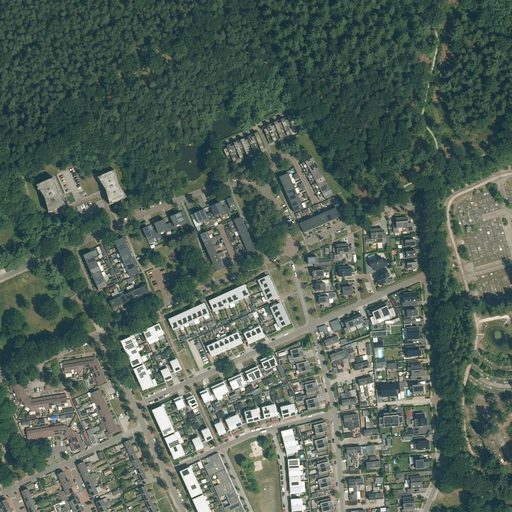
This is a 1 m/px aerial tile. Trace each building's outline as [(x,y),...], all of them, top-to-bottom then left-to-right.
[(287,128),(291,126),(294,134),(298,132),(290,116),(287,117),(288,119),(284,121),(287,128)] [(284,121),(284,119),(280,120),(281,122),(278,124),(277,124),(280,131),(281,131),(284,129),(287,137),(291,135),(287,128),(284,121)] [(277,124),(278,124),(277,122),(273,123),(274,125),(271,127),(274,134),(277,132),(280,140),(284,138),(281,131),(280,131),(277,124)] [(271,127),(270,125),(266,126),(267,128),(263,130),(266,137),(270,135),(273,143),(277,141),(274,134),(271,127)] [(254,145),(258,144),(261,151),(264,149),(257,133),(254,134),(255,137),(251,138),(254,145)] [(251,138),(250,136),(247,137),(248,140),(244,141),(247,148),(251,147),(254,154),(257,152),(254,145),(251,138)] [(244,141),(243,139),(240,140),(241,143),(237,144),(240,151),(244,150),(247,157),(250,155),(247,148),(244,141)] [(237,144),(236,142),(233,143),(234,146),(230,147),(233,154),(237,152),(240,160),(243,158),(240,151),(237,144)] [(230,147),(230,145),(226,146),(227,148),(223,150),(226,157),(230,156),(233,163),(237,161),(233,154),(230,147)] [(307,168),(315,163),(312,158),(302,164),(303,166),(306,165),(307,168)] [(310,173),(318,169),(315,163),(307,168),(305,169),(306,172),(309,170),(310,173)] [(313,178),(321,174),(318,169),(310,173),(307,174),(309,177),(312,175),(313,178)] [(103,175),(102,176),(97,178),(105,191),(109,205),(110,205),(118,202),(127,198),(120,187),(119,187),(117,183),(118,183),(115,170),(103,175)] [(281,183),(290,179),(288,174),(282,176),(281,175),(278,176),(281,183)] [(316,183),(324,179),(321,174),(313,178),(310,179),(312,182),(314,181),(316,183)] [(48,213),(57,209),(66,206),(57,193),(54,178),(48,180),(48,181),(36,186),(43,197),(44,196),(45,201),(48,213)] [(283,188),(292,184),(290,179),(281,183),(280,184),(282,187),(282,186),(283,188)] [(319,189),(327,184),(324,179),(316,183),(313,185),(315,187),(317,186),(319,189)] [(285,193),(294,189),(292,184),(283,188),(283,189),(284,191),(285,193)] [(322,194),(330,190),(327,184),(319,189),(316,190),(317,193),(320,191),(322,194)] [(287,198),(297,194),(294,189),(285,193),(285,194),(286,196),(287,196),(287,198)] [(322,194),(319,195),(320,198),(323,196),(325,200),(333,195),(332,195),(330,190),(322,194)] [(290,203),(299,199),(297,194),(287,198),(288,198),(287,199),(288,201),(289,201),(290,203)] [(225,206),(228,213),(237,210),(231,198),(226,200),(228,205),(225,206)] [(292,208),(301,204),(299,199),(290,203),(289,204),(290,206),(291,206),(292,208)] [(228,213),(225,206),(222,207),(220,203),(215,205),(219,215),(222,213),(223,216),(228,213)] [(301,204),(292,208),(291,208),(293,211),(294,213),(303,209),(301,204)] [(217,216),(219,215),(215,205),(210,207),(212,212),(209,213),(213,222),(216,221),(215,219),(218,218),(217,216)] [(334,209),(338,218),(341,217),(342,216),(343,216),(339,206),(334,209)] [(336,219),(338,218),(334,209),(329,211),(333,220),(333,221),(336,219)] [(213,222),(209,213),(206,215),(204,210),(199,212),(203,222),(206,221),(207,223),(210,221),(211,223),(213,222)] [(331,221),(333,220),(329,211),(324,213),(328,222),(328,223),(331,222),(331,221)] [(200,223),(203,222),(199,212),(194,214),(196,219),(193,220),(196,228),(201,225),(200,223)] [(175,215),(179,225),(182,224),(183,226),(188,223),(185,216),(182,218),(180,213),(175,215)] [(326,223),(328,222),(324,213),(319,215),(323,224),(323,225),(326,224),(326,223)] [(177,226),(179,225),(175,215),(170,217),(172,222),(169,223),(172,231),(177,228),(177,226)] [(321,225),(323,224),(319,215),(314,217),(318,227),(321,226),(321,225)] [(236,228),(244,225),(243,223),(242,220),(242,221),(240,218),(240,217),(227,223),(229,226),(235,224),(236,228)] [(316,228),(318,227),(314,217),(309,220),(313,229),(316,228)] [(398,229),(402,228),(401,218),(395,219),(396,226),(393,227),(393,233),(398,233),(398,229)] [(401,218),(402,228),(410,228),(411,232),(414,231),(413,225),(408,225),(407,218),(401,218)] [(172,231),(169,223),(166,225),(164,220),(159,222),(163,232),(166,231),(167,233),(172,231)] [(311,230),(313,229),(309,220),(304,222),(308,231),(309,231),(311,230)] [(160,233),(163,232),(159,222),(154,224),(156,229),(153,231),(156,238),(161,235),(160,233)] [(306,232),(308,231),(304,222),(299,224),(303,233),(304,234),(306,232)] [(240,235),(247,232),(246,231),(247,231),(245,228),(244,225),(236,228),(231,230),(232,234),(238,231),(240,235)] [(156,238),(153,231),(150,232),(148,227),(142,229),(149,244),(154,242),(153,239),(156,238)] [(377,244),(377,240),(376,229),(370,230),(370,236),(365,237),(366,245),(377,244)] [(382,229),(376,229),(377,240),(377,244),(386,243),(386,236),(382,236),(382,229)] [(210,240),(208,236),(214,233),(212,230),(200,235),(200,236),(201,238),(200,239),(202,241),(203,243),(210,240)] [(241,239),(243,243),(250,240),(249,238),(250,238),(249,235),(248,235),(247,233),(247,232),(240,235),(234,238),(235,241),(241,239)] [(116,247),(126,243),(122,236),(119,238),(120,239),(114,242),(116,247)] [(210,240),(203,243),(204,246),(205,249),(206,249),(206,250),(213,247),(216,246),(214,242),(217,241),(216,237),(210,240)] [(407,241),(407,238),(401,238),(401,248),(415,246),(414,240),(407,241)] [(246,250),(253,247),(253,246),(253,245),(252,242),(251,243),(250,240),(243,243),(237,245),(239,249),(244,246),(246,250)] [(119,252),(128,248),(127,246),(126,243),(116,247),(119,252)] [(217,255),(217,254),(215,250),(220,248),(220,247),(222,247),(221,244),(219,245),(219,244),(216,246),(213,247),(206,250),(208,253),(207,253),(208,256),(209,256),(209,258),(217,255)] [(349,253),(348,244),(342,245),(343,255),(347,255),(347,258),(352,258),(352,253),(349,253)] [(339,255),(343,255),(342,245),(336,245),(337,254),(334,255),(334,260),(340,259),(339,255)] [(246,250),(244,251),(247,257),(252,254),(253,256),(256,254),(253,247),(246,250)] [(121,257),(130,253),(129,251),(130,251),(128,248),(119,252),(121,257)] [(409,252),(409,249),(402,250),(403,259),(416,258),(416,251),(409,252)] [(86,253),(82,254),(85,261),(94,257),(97,256),(95,251),(92,252),(91,250),(86,253)] [(220,262),(218,258),(224,255),(222,252),(217,254),(217,255),(209,258),(210,258),(211,261),(210,261),(211,264),(212,263),(213,265),(220,262)] [(123,262),(132,258),(131,256),(132,256),(131,253),(130,253),(121,257),(123,262)] [(307,258),(308,264),(314,264),(314,267),(330,265),(330,260),(318,261),(317,257),(312,258),(312,256),(307,258)] [(381,261),(379,256),(368,261),(372,269),(378,266),(379,269),(388,265),(385,259),(381,261)] [(87,266),(96,262),(94,257),(85,261),(85,262),(86,264),(87,266)] [(125,267),(134,263),(133,261),(134,261),(133,258),(132,258),(123,262),(125,267)] [(410,263),(410,260),(401,261),(402,267),(407,266),(407,270),(412,269),(413,271),(417,269),(417,263),(410,263)] [(220,262),(213,265),(216,272),(219,271),(219,269),(224,266),(222,261),(220,262)] [(89,271),(99,267),(96,262),(87,266),(88,269),(89,269),(89,271)] [(127,272),(136,268),(136,266),(135,263),(134,263),(125,267),(127,272)] [(318,279),(318,278),(324,277),(323,273),(328,273),(328,266),(320,267),(320,271),(312,272),(313,278),(314,278),(314,279),(318,279)] [(92,276),(101,272),(99,267),(89,271),(90,271),(89,271),(90,274),(91,274),(92,276)] [(339,277),(351,276),(350,267),(338,268),(339,277)] [(136,268),(127,272),(130,277),(139,273),(138,273),(138,271),(137,268),(136,268)] [(379,286),(387,282),(386,278),(389,277),(386,269),(378,272),(380,276),(376,278),(379,286)] [(94,281),(103,277),(101,272),(92,276),(91,276),(92,279),(93,279),(94,281)] [(96,286),(105,282),(103,277),(94,281),(93,281),(95,284),(96,286)] [(260,286),(270,282),(270,281),(268,277),(267,277),(258,281),(260,286)] [(325,291),(325,286),(328,286),(328,280),(321,281),(321,284),(315,285),(314,285),(314,290),(315,290),(315,292),(325,291)] [(105,282),(96,286),(97,289),(98,291),(107,287),(105,282)] [(260,286),(263,291),(272,287),(270,282),(260,286)] [(139,289),(142,296),(149,293),(148,289),(146,290),(144,284),(138,287),(139,289)] [(347,287),(347,284),(337,285),(338,291),(342,290),(343,296),(353,295),(352,287),(347,287)] [(127,302),(124,295),(120,297),(116,289),(115,285),(112,287),(113,290),(114,293),(120,306),(123,304),(123,305),(126,304),(126,303),(127,302)] [(139,289),(135,291),(132,285),(129,286),(135,299),(138,298),(141,297),(142,296),(139,289)] [(132,300),(135,299),(129,286),(126,288),(128,293),(124,295),(127,302),(129,302),(132,301),(132,300)] [(249,296),(248,295),(247,292),(246,290),(244,286),(239,289),(244,298),(249,296)] [(272,287),(263,291),(265,296),(275,292),(272,287)] [(239,301),(244,298),(239,289),(234,291),(239,301)] [(229,293),(234,303),(239,301),(234,291),(229,293)] [(275,292),(265,296),(267,301),(277,297),(275,292)] [(117,307),(120,306),(114,293),(111,294),(113,300),(109,302),(112,309),(114,308),(114,309),(117,307)] [(234,303),(229,293),(224,295),(229,305),(234,303)] [(329,304),(329,299),(332,299),(331,293),(325,294),(325,297),(318,298),(317,298),(318,303),(319,303),(319,305),(329,304)] [(404,303),(402,303),(402,307),(411,306),(411,303),(416,302),(415,293),(403,294),(404,303)] [(219,298),(224,307),(229,305),(224,295),(219,298)] [(219,309),(224,307),(219,298),(215,300),(219,309)] [(214,312),(219,309),(215,300),(209,302),(214,312)] [(378,307),(384,321),(389,318),(395,315),(391,308),(387,309),(385,303),(380,305),(381,306),(378,307)] [(270,308),(273,313),(282,309),(280,304),(270,308)] [(199,307),(203,317),(208,314),(204,305),(199,307)] [(198,319),(203,317),(199,307),(194,309),(198,319)] [(378,323),(384,321),(378,307),(375,308),(375,307),(370,309),(373,315),(369,317),(373,325),(378,323)] [(189,311),(193,321),(198,319),(194,309),(189,311)] [(273,313),(275,318),(285,314),(282,309),(273,313)] [(404,321),(410,320),(410,317),(417,316),(417,310),(406,311),(406,312),(407,314),(403,314),(404,321)] [(188,323),(193,321),(189,311),(184,314),(188,323)] [(188,323),(184,314),(179,316),(183,326),(188,323)] [(275,318),(277,323),(287,319),(285,314),(275,318)] [(357,315),(352,317),(356,326),(364,322),(365,325),(368,324),(366,318),(363,319),(361,315),(357,316),(357,315)] [(179,316),(174,318),(179,328),(183,326),(179,316)] [(356,326),(352,317),(347,320),(347,321),(344,322),(346,327),(343,328),(345,334),(349,332),(348,330),(356,326)] [(174,330),(179,328),(174,318),(173,318),(174,318),(169,320),(170,321),(169,321),(173,330),(174,330)] [(287,319),(277,323),(280,328),(288,324),(289,324),(287,320),(287,319)] [(158,337),(157,337),(158,338),(163,336),(163,335),(165,334),(164,332),(163,332),(163,331),(161,332),(158,324),(153,326),(154,327),(153,328),(158,337)] [(411,324),(404,325),(404,329),(406,329),(407,334),(418,334),(419,334),(418,327),(411,328),(411,324)] [(253,327),(254,330),(259,339),(264,337),(263,336),(258,325),(253,327)] [(252,326),(248,328),(249,332),(254,341),(259,339),(254,330),(253,327),(252,326)] [(153,339),(157,337),(158,337),(153,328),(151,328),(149,329),(149,330),(148,330),(153,339)] [(148,342),(153,339),(148,330),(146,331),(146,330),(144,331),(144,332),(143,332),(148,342)] [(231,335),(232,336),(236,345),(237,345),(242,343),(241,342),(237,332),(231,335)] [(249,332),(244,334),(248,343),(249,344),(253,342),(254,341),(249,332)] [(328,333),(332,344),(339,342),(337,336),(333,337),(332,335),(331,336),(330,332),(328,333)] [(328,333),(325,334),(326,337),(325,337),(326,339),(327,340),(323,341),(326,347),(332,344),(328,333)] [(407,340),(405,340),(405,344),(412,344),(412,340),(419,340),(418,334),(407,334),(406,334),(407,340)] [(124,347),(133,343),(130,336),(128,337),(127,338),(128,339),(120,342),(123,347),(124,347)] [(232,348),(236,345),(232,336),(227,338),(232,348)] [(227,338),(227,337),(222,339),(222,340),(227,350),(232,348),(227,338)] [(222,340),(217,342),(222,352),(227,350),(222,340)] [(222,352),(217,342),(213,344),(217,354),(222,352)] [(126,352),(136,348),(133,343),(124,347),(124,348),(123,348),(124,350),(125,350),(126,352)] [(301,353),(301,352),(298,343),(284,349),(285,351),(289,350),(290,355),(292,355),(291,355),(301,353)] [(217,354),(213,344),(207,347),(212,357),(217,354)] [(346,349),(348,355),(348,354),(348,355),(354,353),(352,347),(346,349)] [(415,347),(405,348),(406,352),(405,352),(406,358),(421,356),(420,351),(415,351),(415,347)] [(128,357),(138,353),(136,348),(126,352),(126,353),(127,355),(128,357)] [(336,353),(340,365),(343,364),(342,360),(345,359),(342,351),(336,353)] [(304,359),(302,352),(301,352),(301,353),(291,355),(292,355),(293,360),(289,361),(289,363),(291,363),(304,359)] [(140,358),(140,357),(138,353),(128,357),(128,358),(129,360),(130,360),(130,362),(140,358)] [(337,366),(340,365),(336,353),(329,356),(332,364),(335,363),(337,366)] [(266,358),(271,368),(276,365),(272,355),(267,357),(268,358),(266,358)] [(362,369),(369,367),(367,359),(363,360),(362,356),(359,357),(362,369)] [(140,366),(143,364),(142,363),(143,362),(141,357),(140,357),(140,358),(130,362),(131,362),(130,363),(132,367),(139,364),(140,366)] [(359,357),(357,357),(355,358),(357,364),(354,365),(355,371),(362,369),(359,357)] [(90,367),(94,359),(92,358),(84,359),(82,360),(84,368),(90,367)] [(265,358),(261,360),(260,360),(265,371),(267,374),(269,373),(268,372),(272,370),(271,368),(266,358),(265,359),(265,358)] [(93,373),(100,370),(100,368),(97,360),(94,359),(90,367),(93,373)] [(307,366),(305,359),(304,359),(291,363),(291,365),(295,364),(297,369),(298,369),(307,366)] [(74,373),(78,372),(76,360),(71,361),(71,362),(69,362),(71,370),(74,370),(74,373)] [(175,373),(180,371),(179,370),(181,370),(176,360),(170,363),(175,373)] [(71,370),(69,362),(67,362),(63,362),(64,369),(62,369),(63,375),(71,373),(71,370)] [(422,370),(422,371),(422,364),(414,365),(414,362),(408,362),(409,368),(411,367),(411,371),(422,370)] [(136,375),(146,371),(143,364),(140,366),(141,367),(133,370),(135,375),(136,375)] [(298,369),(299,374),(295,375),(296,377),(300,376),(310,374),(308,366),(307,366),(298,369)] [(251,370),(256,380),(261,377),(257,367),(252,369),(251,370)] [(167,381),(172,379),(167,369),(161,372),(165,381),(167,381)] [(93,380),(104,375),(102,371),(101,372),(100,370),(93,373),(94,376),(91,377),(93,380)] [(256,380),(251,370),(250,371),(250,370),(245,372),(250,382),(256,380)] [(411,371),(410,371),(410,380),(416,380),(415,377),(422,376),(422,371),(422,370),(411,371)] [(148,376),(148,375),(146,371),(136,375),(137,377),(138,380),(138,379),(139,380),(148,376)] [(239,387),(238,387),(239,390),(245,387),(240,374),(235,376),(235,377),(234,378),(239,387)] [(104,375),(93,380),(94,383),(97,382),(98,385),(106,381),(105,380),(105,379),(104,375)] [(141,385),(152,380),(149,375),(148,375),(148,376),(139,380),(139,381),(138,381),(139,383),(140,383),(141,385)] [(364,378),(368,390),(370,390),(369,386),(370,385),(369,383),(373,382),(371,376),(364,378)] [(239,387),(234,378),(233,378),(233,377),(228,379),(233,390),(238,387),(239,387)] [(364,391),(368,390),(364,378),(358,380),(359,386),(362,385),(364,391)] [(152,380),(141,385),(141,386),(140,386),(142,391),(150,387),(150,389),(151,388),(152,388),(154,387),(153,387),(153,386),(154,385),(152,380)] [(315,387),(315,388),(317,387),(315,380),(304,382),(300,384),(301,386),(305,385),(306,390),(315,387)] [(222,395),(222,396),(228,394),(223,382),(218,384),(219,385),(217,385),(222,395)] [(15,393),(23,390),(22,388),(23,387),(21,383),(15,386),(14,384),(9,386),(11,391),(14,390),(15,393)] [(393,385),(388,385),(389,396),(391,396),(391,397),(395,397),(395,396),(396,396),(395,390),(398,390),(398,383),(393,383),(393,385)] [(382,384),(377,384),(378,392),(381,391),(381,397),(382,397),(382,398),(386,398),(386,397),(389,396),(388,385),(382,386),(382,384)] [(222,395),(217,385),(216,386),(216,385),(211,387),(216,398),(222,395)] [(412,386),(413,394),(423,393),(423,392),(424,392),(423,386),(423,385),(412,386)] [(317,395),(315,388),(315,387),(306,390),(305,390),(306,395),(302,396),(303,398),(316,395),(317,395)] [(15,400),(26,395),(24,391),(23,390),(15,393),(16,396),(14,397),(15,400)] [(91,401),(102,396),(100,392),(99,390),(91,394),(92,397),(89,398),(91,401)] [(205,404),(211,401),(206,390),(201,392),(202,393),(200,393),(205,404)] [(347,391),(347,393),(349,405),(356,404),(355,396),(351,397),(350,393),(349,393),(349,391),(347,391)] [(347,393),(344,393),(345,397),(341,398),(342,406),(349,405),(347,393)] [(25,407),(29,399),(27,398),(26,396),(26,395),(15,400),(17,403),(19,402),(20,404),(25,407)] [(58,408),(61,407),(59,395),(55,396),(55,397),(53,397),(54,405),(57,405),(58,408)] [(318,403),(316,395),(303,398),(301,399),(302,401),(306,400),(307,405),(317,403),(318,403)] [(96,406),(104,402),(103,400),(104,400),(102,396),(91,401),(92,404),(95,403),(96,406)] [(191,397),(191,396),(187,398),(192,411),(198,408),(193,396),(191,397)] [(45,410),(48,409),(47,397),(42,398),(42,399),(40,399),(42,407),(45,407),(45,410)] [(178,410),(179,410),(181,413),(186,411),(184,407),(180,397),(179,397),(175,399),(175,400),(174,400),(178,410)] [(36,411),(34,399),(34,400),(31,400),(29,399),(25,407),(30,409),(32,409),(32,412),(36,411)] [(96,413),(107,408),(105,404),(104,402),(96,406),(97,408),(95,409),(96,413)] [(318,410),(317,403),(307,405),(306,405),(307,410),(303,411),(304,414),(308,413),(318,410)] [(268,407),(268,404),(262,406),(265,420),(270,418),(270,417),(271,417),(268,407)] [(287,407),(287,406),(286,404),(280,406),(284,419),(288,418),(288,417),(289,417),(287,407)] [(155,416),(165,412),(162,405),(160,406),(159,407),(159,408),(152,411),(154,416),(155,416)] [(268,407),(271,417),(272,417),(272,418),(277,416),(274,405),(268,407)] [(287,407),(289,417),(291,416),(291,417),(296,416),(293,405),(287,406),(287,407)] [(101,417),(109,414),(109,412),(107,408),(96,413),(97,415),(93,417),(94,421),(100,418),(101,417)] [(253,421),(251,411),(247,412),(246,410),(244,410),(248,424),(252,423),(252,422),(253,421)] [(251,411),(253,421),(255,421),(255,422),(260,421),(257,410),(251,411)] [(393,413),(390,413),(391,427),(395,427),(394,424),(402,423),(402,417),(398,417),(397,411),(393,411),(393,413)] [(157,421),(167,417),(165,412),(155,416),(155,417),(156,419),(157,421)] [(388,427),(391,427),(390,413),(387,413),(387,412),(383,412),(383,418),(379,419),(380,425),(388,424),(388,427)] [(232,418),(236,428),(237,427),(237,428),(242,426),(236,413),(230,416),(231,418),(232,418)] [(414,420),(415,427),(427,426),(426,419),(425,419),(424,413),(415,414),(416,420),(414,420)] [(101,424),(112,419),(111,415),(110,416),(109,414),(101,417),(103,420),(100,421),(101,424)] [(352,430),(352,427),(350,415),(343,416),(344,422),(344,426),(347,425),(348,428),(349,428),(350,431),(352,430)] [(159,426),(169,422),(167,417),(157,421),(158,422),(157,422),(158,424),(159,424),(159,426)] [(232,418),(231,418),(228,420),(227,417),(225,418),(231,431),(235,429),(235,428),(236,428),(232,418)] [(102,431),(107,429),(115,426),(114,424),(112,419),(101,424),(103,427),(101,428),(102,431)] [(324,428),(326,428),(324,420),(309,424),(310,426),(314,425),(315,430),(324,428)] [(221,435),(226,433),(220,421),(218,422),(219,424),(215,426),(219,435),(221,435)] [(162,431),(171,427),(169,422),(159,426),(160,427),(159,427),(160,429),(161,429),(162,431)] [(64,436),(69,428),(64,426),(62,426),(61,423),(58,424),(60,436),(60,435),(62,435),(64,436)] [(369,423),(371,435),(378,435),(377,429),(373,429),(373,427),(372,427),(372,423),(369,423)] [(53,436),(52,428),(49,428),(48,425),(45,426),(47,438),(51,437),(51,436),(53,436)] [(115,426),(107,429),(108,432),(105,433),(108,438),(113,436),(112,434),(118,431),(116,427),(115,427),(115,426)] [(40,438),(39,430),(36,430),(36,427),(32,428),(34,440),(39,439),(38,438),(40,438)] [(171,435),(174,433),(171,427),(162,431),(161,432),(163,436),(171,433),(171,435)] [(67,440),(78,435),(77,432),(74,433),(73,431),(69,428),(64,436),(67,437),(68,439),(67,440)] [(204,431),(203,428),(201,429),(206,442),(211,440),(211,439),(212,439),(208,429),(204,431)] [(326,435),(324,428),(315,430),(314,430),(315,436),(311,437),(312,439),(325,435),(325,436),(326,435)] [(283,438),(293,435),(292,430),(281,433),(282,438),(283,438)] [(168,444),(177,440),(174,433),(171,435),(172,436),(165,439),(167,444),(168,444)] [(70,445),(81,441),(78,435),(67,440),(69,444),(70,444),(70,445)] [(94,435),(91,436),(89,437),(92,445),(97,443),(94,435)] [(327,443),(325,436),(325,435),(312,439),(310,439),(311,441),(315,440),(316,445),(326,443),(327,443)] [(199,450),(203,448),(197,436),(191,438),(197,450),(198,450),(199,450)] [(177,440),(168,444),(169,446),(168,446),(169,449),(170,448),(170,449),(180,445),(179,444),(181,444),(183,443),(181,438),(177,440)] [(413,439),(414,444),(418,444),(418,451),(429,450),(428,441),(424,441),(423,438),(413,439)] [(127,450),(132,447),(129,440),(124,443),(126,448),(121,450),(123,453),(127,450)] [(81,441),(70,445),(71,447),(73,452),(78,449),(79,451),(84,449),(81,441)] [(327,450),(326,443),(316,445),(315,445),(316,451),(312,452),(313,454),(317,453),(327,450)] [(170,450),(171,452),(172,454),(182,450),(183,449),(181,444),(179,444),(180,445),(170,449),(170,450)] [(296,446),(286,449),(285,449),(286,454),(297,451),(296,446)] [(127,450),(129,454),(124,456),(125,459),(130,457),(130,456),(135,453),(132,447),(127,450)] [(346,448),(346,454),(349,454),(350,457),(351,460),(354,460),(353,447),(346,448)] [(172,455),(174,460),(181,456),(182,458),(183,457),(185,456),(182,450),(172,454),(172,455)] [(132,462),(138,460),(135,453),(130,456),(130,457),(132,461),(127,463),(128,465),(133,463),(132,462)] [(207,471),(223,464),(219,456),(220,456),(219,454),(218,454),(218,453),(208,458),(211,463),(204,466),(207,471)] [(372,456),(373,467),(380,467),(380,461),(376,461),(375,456),(372,456)] [(429,467),(428,460),(423,460),(422,456),(413,457),(413,464),(415,464),(416,469),(420,469),(420,468),(424,468),(424,467),(429,467)] [(328,467),(329,467),(327,459),(316,462),(312,463),(313,465),(317,464),(318,469),(328,467)] [(136,470),(135,469),(141,466),(138,460),(132,462),(133,463),(135,467),(130,469),(131,472),(136,470)] [(89,466),(92,465),(91,462),(88,463),(85,465),(83,462),(77,465),(80,470),(86,468),(89,466)] [(218,479),(228,475),(227,473),(228,473),(227,471),(226,471),(223,464),(207,471),(209,477),(216,474),(218,479)] [(139,476),(138,475),(144,472),(141,466),(135,469),(136,470),(138,474),(133,476),(134,478),(139,476)] [(183,477),(192,473),(189,466),(187,467),(186,468),(187,469),(180,473),(182,477),(183,477)] [(330,474),(328,467),(318,469),(317,469),(318,475),(314,476),(315,478),(328,474),(328,475),(330,474)] [(82,476),(88,473),(86,468),(80,470),(82,476)] [(60,480),(66,477),(64,472),(57,475),(60,480)] [(138,475),(139,476),(141,480),(136,482),(137,484),(142,482),(142,481),(147,479),(144,472),(138,475)] [(94,476),(97,475),(96,473),(93,474),(89,475),(88,473),(82,476),(84,481),(91,478),(94,476)] [(185,482),(195,478),(192,473),(183,477),(183,478),(182,478),(183,481),(184,480),(185,482)] [(330,482),(328,475),(328,474),(315,478),(314,478),(314,480),(318,479),(319,484),(329,482),(330,482)] [(409,480),(409,483),(409,484),(421,483),(421,477),(412,477),(412,474),(406,475),(407,480),(409,480)] [(216,493),(232,485),(229,478),(230,477),(229,475),(228,475),(218,479),(221,484),(214,487),(216,493)] [(62,485),(69,483),(66,477),(60,480),(62,485)] [(87,486),(93,483),(91,478),(84,481),(87,486)] [(187,487),(197,483),(195,478),(185,482),(185,483),(186,486),(186,485),(187,487)] [(114,479),(106,481),(109,490),(117,487),(114,479)] [(353,492),(356,492),(355,479),(348,480),(349,486),(349,488),(353,488),(353,492)] [(331,490),(329,482),(319,484),(318,485),(320,490),(315,491),(316,493),(320,492),(331,490)] [(65,491),(71,488),(69,483),(62,485),(65,491)] [(89,491),(95,488),(93,483),(87,486),(89,491)] [(189,492),(199,488),(197,483),(187,487),(188,488),(187,488),(188,490),(189,490),(189,492)] [(409,484),(409,483),(409,487),(407,488),(407,493),(413,492),(412,489),(421,489),(421,483),(409,484)] [(228,500),(237,496),(237,494),(236,492),(235,492),(232,485),(216,493),(219,498),(226,495),(228,500)] [(145,486),(144,486),(139,489),(141,494),(137,496),(138,498),(143,496),(142,495),(148,493),(145,486)] [(383,499),(382,493),(378,493),(378,491),(377,491),(376,487),(374,487),(376,499),(383,499)] [(71,488),(65,491),(67,496),(73,493),(71,488)] [(95,488),(89,491),(92,497),(98,494),(95,488)] [(199,496),(202,494),(199,488),(189,492),(190,493),(189,493),(191,498),(198,494),(199,496)] [(36,492),(37,492),(39,491),(38,489),(33,491),(33,490),(29,492),(28,489),(21,492),(24,497),(30,495),(34,493),(36,492)] [(102,498),(111,495),(109,490),(101,494),(102,498)] [(145,502),(151,499),(148,493),(142,495),(143,496),(144,500),(140,502),(141,505),(146,503),(145,502)] [(195,505),(205,501),(202,494),(199,496),(200,497),(192,501),(194,505),(195,505)] [(414,503),(414,504),(413,497),(407,498),(406,495),(400,496),(400,495),(401,505),(402,505),(401,504),(414,503)] [(224,510),(224,511),(229,511),(242,507),(238,499),(239,499),(238,496),(237,497),(237,496),(228,500),(230,505),(223,508),(224,510)] [(331,506),(332,506),(330,498),(320,501),(316,502),(316,504),(320,503),(322,508),(331,506)] [(71,507),(78,504),(75,499),(69,502),(70,505),(66,506),(64,508),(62,509),(63,511),(65,510),(68,509),(71,507)] [(148,508),(154,506),(151,499),(145,502),(146,503),(147,507),(143,509),(144,511),(148,509),(148,508)] [(0,503),(2,508),(8,505),(6,500),(0,502),(0,503)] [(105,505),(111,502),(110,500),(107,501),(104,503),(102,500),(96,503),(98,508),(105,505)] [(56,509),(55,508),(56,508),(61,506),(66,504),(65,501),(53,506),(55,511),(60,511),(61,511),(59,508),(58,508),(56,509)] [(198,510),(207,506),(205,501),(195,505),(196,507),(196,508),(197,510),(198,510)] [(100,511),(103,511),(107,510),(106,507),(112,505),(111,502),(105,505),(98,508),(100,511)] [(407,511),(407,510),(414,509),(414,504),(414,503),(401,504),(402,505),(402,511),(407,511)]
